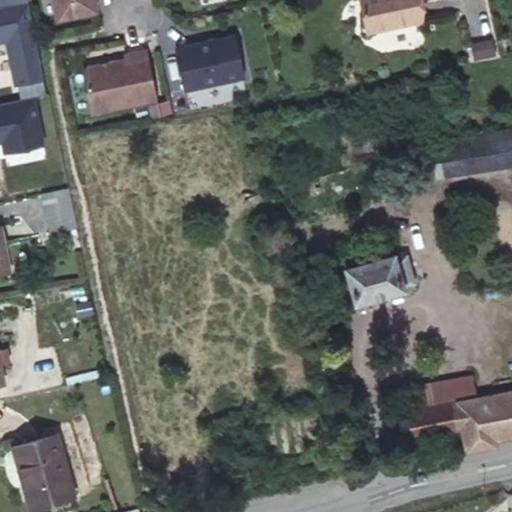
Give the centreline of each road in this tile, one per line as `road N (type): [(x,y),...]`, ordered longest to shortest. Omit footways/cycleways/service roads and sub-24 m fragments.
road 1 (unknown): [(374,494),(324,228)]
road 2 (residential): [(307,511),(511,459)]
